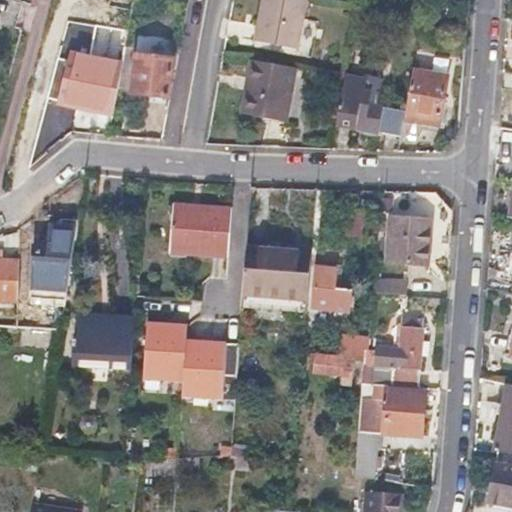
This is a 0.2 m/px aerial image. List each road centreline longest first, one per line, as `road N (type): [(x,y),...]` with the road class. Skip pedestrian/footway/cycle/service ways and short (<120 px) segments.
road 1 (residential): [(446,511),(474,173)]
road 2 (residential): [(474,173),(193,160)]
road 3 (residential): [(193,160),(73,154),(51,180),(0,210)]
road 4 (residential): [(474,173),(482,0)]
road 5 (residential): [(220,0),(193,160)]
road 6 (unknown): [(0,152),(41,0)]
